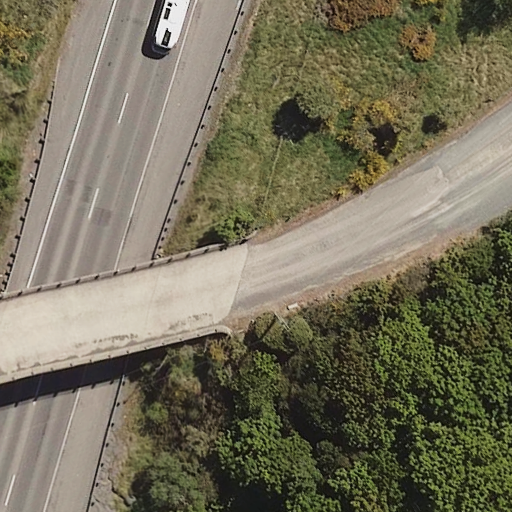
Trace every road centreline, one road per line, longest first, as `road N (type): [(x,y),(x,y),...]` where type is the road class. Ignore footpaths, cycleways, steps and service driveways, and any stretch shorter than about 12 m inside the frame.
road 1 (unclassified): [(0,332),(328,239),(511,128)]
road 2 (trunk): [(3,511),(153,0)]
